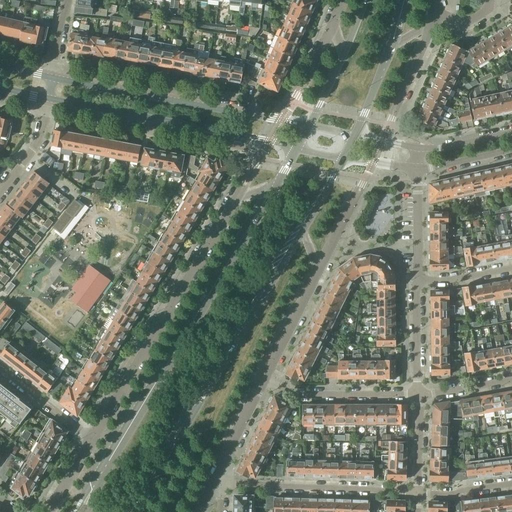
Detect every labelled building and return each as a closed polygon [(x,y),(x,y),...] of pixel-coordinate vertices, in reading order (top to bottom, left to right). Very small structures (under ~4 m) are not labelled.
[(93,0),(77,0),(77,7),(92,9),(93,0)] [(241,0),(241,6),(240,13),(244,14),(244,8),(245,2),(252,3),(252,0),(241,0)] [(291,4),(292,4),(311,12),(316,0),(287,0),(287,2),(291,4)] [(29,17),(32,5),(32,4),(28,4),(24,21),(20,38),(20,40),(32,43),(36,24),(37,19),(29,17)] [(311,12),(292,4),(288,15),(306,23),(311,12)] [(92,9),(77,7),(76,7),(76,13),(100,16),(101,10),(92,9)] [(306,23),(288,15),(283,26),(301,34),(306,23)] [(12,19),(1,16),(0,19),(0,33),(9,36),(12,19)] [(12,19),(9,36),(20,38),(24,21),(12,19)] [(36,24),(32,43),(43,46),(47,28),(36,26),(37,24),(36,24)] [(95,37),(92,55),(104,57),(104,55),(108,38),(107,38),(109,26),(105,25),(102,39),(95,37)] [(301,34),(283,26),(278,37),(297,45),(301,34)] [(260,28),(249,27),(247,37),(255,37),(260,28)] [(509,32),(506,27),(496,33),(499,38),(500,37),(501,38),(502,40),(502,42),(506,49),(507,50),(511,47),(511,33),(511,32),(510,31),(509,32)] [(130,42),(126,59),(138,61),(141,44),(135,43),(136,39),(134,38),(135,31),(132,30),(130,39),(130,42)] [(80,52),(83,35),(71,33),(68,50),(80,52)] [(496,33),(486,39),(489,44),(490,43),(491,44),(492,46),(493,48),(497,55),(506,49),(502,42),(502,40),(501,38),(500,37),(499,38),(496,33)] [(83,35),(80,52),(92,55),(95,37),(83,35)] [(141,44),(138,61),(149,63),(152,46),(153,42),(154,38),(154,37),(149,36),(148,41),(141,40),(141,44)] [(297,45),(278,37),(273,48),(292,56),(297,45)] [(108,38),(104,55),(115,57),(118,40),(108,38)] [(175,47),(175,50),(171,68),(183,70),(186,52),(180,51),(182,40),(177,39),(176,43),(173,42),(172,46),(175,47)] [(486,39),(477,45),(480,49),(481,49),(482,50),(483,51),(483,53),(488,60),(497,55),(493,48),(492,46),(491,44),(490,43),(489,44),(486,39)] [(130,42),(118,40),(115,57),(126,59),(130,42)] [(451,43),(444,59),(449,61),(449,60),(451,60),(453,61),(454,62),(464,67),(466,63),(470,65),(473,67),(476,66),(467,50),(451,43)] [(186,52),(183,70),(194,72),(199,45),(195,44),(194,49),(187,48),(186,52)] [(199,45),(194,72),(194,73),(205,75),(208,59),(202,57),(205,46),(200,45),(199,45)] [(467,50),(476,66),(477,66),(478,66),(488,60),(483,53),(483,51),(482,50),(481,49),(480,49),(477,45),(467,50)] [(152,46),(149,63),(160,65),(163,48),(152,46)] [(175,50),(163,48),(160,65),(171,68),(175,50)] [(292,56),(273,48),(270,55),(267,53),(266,58),(268,59),(287,67),(292,56)] [(232,63),(229,80),(229,81),(241,83),(247,53),(243,52),(242,52),(241,59),(233,58),(232,63)] [(220,61),(217,78),(229,80),(232,63),(224,62),(225,57),(221,57),(220,61)] [(208,59),(205,75),(217,78),(220,61),(208,59)] [(287,67),(268,59),(263,69),(282,78),(287,67)] [(449,61),(444,59),(440,69),(444,71),(445,70),(447,70),(448,71),(449,72),(457,76),(460,69),(463,70),(464,67),(454,62),(453,61),(451,60),(449,60),(449,61)] [(282,78),(263,69),(257,82),(277,90),(282,78)] [(444,71),(440,69),(435,78),(440,81),(441,80),(442,80),(444,81),(445,82),(453,85),(455,86),(459,77),(457,76),(449,72),(448,71),(447,70),(445,70),(444,71)] [(440,81),(435,78),(431,88),(436,91),(436,90),(438,90),(440,91),(441,92),(448,95),(453,85),(445,82),(444,81),(442,80),(441,80),(440,81)] [(467,82),(471,87),(477,84),(474,79),(467,82)] [(505,91),(498,93),(502,112),(511,109),(511,99),(508,83),(504,84),(505,91)] [(488,115),(483,96),(481,97),(480,91),(479,85),(474,88),(476,98),(469,99),(474,119),(488,115)] [(431,88),(426,99),(431,101),(432,100),(434,100),(435,101),(436,102),(444,105),(447,99),(450,100),(452,97),(448,95),(441,92),(440,91),(438,90),(436,90),(436,91),(431,88)] [(502,112),(498,93),(483,96),(488,115),(502,112)] [(426,99),(422,108),(427,110),(427,109),(429,109),(431,110),(432,111),(439,115),(442,108),(445,109),(445,110),(453,114),(454,110),(444,105),(436,102),(435,101),(434,100),(432,100),(431,101),(426,99)] [(427,110),(422,108),(417,119),(433,127),(434,125),(439,127),(441,128),(457,125),(456,123),(458,123),(456,112),(456,116),(455,118),(450,119),(439,115),(432,111),(431,110),(429,109),(427,109),(427,110)] [(469,110),(463,111),(465,121),(471,120),(469,110)] [(465,121),(463,111),(456,112),(458,123),(465,121)] [(1,118),(0,122),(0,136),(8,138),(12,120),(1,118)] [(61,148),(64,132),(53,130),(50,146),(52,146),(61,148)] [(64,132),(61,148),(62,148),(72,150),(75,134),(64,132)] [(86,136),(75,134),(72,150),(83,152),(86,136)] [(86,136),(83,152),(94,154),(97,138),(86,136)] [(108,140),(97,138),(94,154),(105,156),(108,140)] [(119,142),(108,140),(105,156),(116,158),(119,142)] [(119,142),(116,158),(127,160),(130,144),(119,142)] [(141,146),(130,144),(127,160),(138,162),(141,146)] [(154,168),(157,151),(145,148),(141,165),(154,168)] [(157,151),(154,168),(167,170),(170,153),(157,151)] [(170,153),(167,170),(167,171),(172,172),(171,176),(179,178),(181,172),(185,172),(187,159),(183,158),(184,156),(170,153)] [(48,156),(43,161),(50,167),(54,161),(48,156)] [(217,180),(198,168),(193,165),(195,157),(190,156),(188,166),(199,173),(195,180),(211,189),(217,180)] [(198,168),(217,180),(226,164),(221,161),(220,162),(216,160),(214,164),(206,158),(204,162),(202,161),(198,168)] [(511,169),(511,165),(510,164),(507,165),(506,166),(501,167),(506,186),(508,186),(509,189),(511,188),(511,169)] [(506,186),(501,167),(500,167),(497,168),(495,169),(491,170),(495,189),(506,186)] [(495,189),(491,170),(490,169),(486,170),(485,171),(481,172),(480,172),(485,191),(486,196),(490,195),(489,190),(495,189)] [(50,183),(34,171),(27,180),(43,192),(50,183)] [(485,191),(480,172),(479,172),(476,172),(475,174),(470,175),(470,174),(474,194),(485,191)] [(476,199),(474,194),(470,174),(469,174),(466,175),(465,176),(460,177),(464,196),(466,201),(476,199)] [(450,180),(449,179),(454,199),(464,196),(460,177),(459,176),(455,177),(454,179),(450,180)] [(439,182),(443,201),(454,199),(449,179),(448,179),(445,180),(444,181),(439,182)] [(43,192),(27,180),(21,188),(36,200),(43,192)] [(211,189),(195,180),(189,190),(205,200),(211,189)] [(443,201),(439,182),(438,181),(433,182),(432,184),(430,184),(429,185),(430,204),(430,210),(433,210),(433,206),(432,203),(443,201)] [(36,200),(21,188),(14,197),(30,209),(36,200)] [(205,200),(189,190),(183,200),(199,210),(205,200)] [(148,203),(149,195),(134,192),(132,200),(148,203)] [(30,209),(14,197),(7,205),(21,216),(23,217),(30,209)] [(76,202),(74,201),(54,227),(56,229),(54,231),(65,239),(89,208),(78,200),(76,202)] [(199,210),(183,200),(177,210),(193,220),(199,210)] [(7,205),(6,204),(1,211),(16,223),(21,216),(7,205)] [(177,210),(171,220),(187,230),(193,220),(177,210)] [(16,223),(1,211),(0,211),(0,220),(11,229),(16,223)] [(430,223),(448,223),(448,212),(430,212),(430,223)] [(11,229),(0,220),(0,231),(6,236),(11,229)] [(171,220),(165,231),(181,241),(187,230),(171,220)] [(448,223),(430,223),(430,228),(431,229),(431,232),(457,232),(457,228),(448,227),(448,223)] [(511,258),(511,249),(510,240),(506,241),(503,225),(498,226),(504,259),(508,258),(509,259),(511,258)] [(175,250),(181,241),(165,231),(158,241),(175,250)] [(486,262),(481,235),(481,231),(475,232),(478,246),(474,247),(478,264),(483,264),(484,262),(486,262)] [(457,232),(431,232),(431,235),(430,236),(430,241),(448,241),(448,236),(462,236),(462,232),(457,232)] [(495,261),(492,243),(488,244),(486,234),(481,235),(486,262),(490,261),(491,262),(495,261)] [(504,259),(500,236),(495,236),(497,242),(492,243),(495,261),(501,260),(502,259),(504,259)] [(175,250),(158,241),(152,251),(169,261),(175,250)] [(448,246),(448,241),(430,241),(430,246),(431,247),(431,250),(462,250),(461,247),(454,247),(454,246),(448,246)] [(147,247),(142,245),(136,255),(138,256),(140,257),(147,247)] [(478,264),(474,247),(464,248),(466,262),(467,266),(478,264)] [(462,250),(431,250),(431,253),(430,254),(430,260),(448,260),(448,255),(454,254),(454,253),(463,254),(462,250)] [(169,261),(152,251),(146,261),(163,271),(169,261)] [(132,266),(138,256),(136,255),(129,264),(132,266)] [(371,279),(370,256),(354,259),(361,275),(363,281),(359,284),(363,288),(363,289),(371,289),(372,289),(371,285),(371,279)] [(377,273),(387,262),(379,258),(370,256),(371,279),(378,279),(378,274),(377,273)] [(361,275),(354,259),(340,268),(353,281),(361,275)] [(448,260),(430,260),(430,268),(433,270),(448,270),(448,260)] [(163,271),(146,261),(140,271),(142,272),(157,281),(163,271)] [(387,262),(377,273),(378,274),(378,279),(395,279),(393,270),(387,262)] [(340,268),(333,282),(348,289),(353,281),(340,268)] [(94,269),(71,301),(87,312),(110,281),(96,270),(94,269)] [(157,281),(142,272),(136,281),(151,290),(157,281)] [(395,290),(395,279),(378,279),(378,284),(371,285),(372,289),(394,290),(395,290)] [(511,297),(508,279),(503,280),(503,281),(500,282),(505,313),(510,312),(508,304),(509,304),(508,298),(511,297)] [(151,290),(136,281),(130,291),(145,300),(151,290)] [(8,296),(15,286),(11,282),(3,292),(8,296)] [(332,283),(328,292),(344,300),(349,290),(348,289),(333,282),(333,283),(332,283)] [(496,282),(491,283),(494,300),(498,300),(500,306),(501,313),(505,313),(500,282),(497,282),(496,282)] [(494,300),(491,283),(485,283),(485,285),(482,285),(486,308),(491,307),(490,301),(494,300)] [(486,308),(482,285),(479,286),(478,285),(472,286),(476,304),(480,303),(481,309),(486,308)] [(476,304),(472,286),(462,288),(466,305),(476,304)] [(431,301),(449,301),(450,301),(449,295),(461,294),(460,288),(451,290),(433,290),(431,292),(431,301)] [(128,295),(125,301),(139,310),(145,300),(130,291),(127,289),(125,293),(128,295)] [(372,289),(371,289),(371,294),(376,294),(377,299),(394,299),(394,290),(372,289)] [(344,300),(328,292),(323,301),(339,309),(344,300)] [(139,310),(125,301),(122,299),(116,308),(134,319),(139,310)] [(394,299),(377,299),(377,304),(371,304),(367,304),(367,308),(394,308),(394,299)] [(323,301),(318,311),(334,319),(339,309),(323,301)] [(449,301),(431,301),(431,305),(432,306),(432,310),(459,309),(459,308),(455,308),(455,305),(449,305),(449,301)] [(4,302),(0,307),(0,317),(8,323),(17,312),(4,302)] [(134,319),(116,308),(114,307),(108,317),(113,320),(128,329),(134,319)] [(394,317),(394,308),(367,308),(367,312),(377,312),(377,317),(394,317)] [(459,309),(432,310),(432,314),(431,315),(431,319),(449,319),(449,314),(461,314),(461,309),(459,309)] [(318,311),(313,321),(329,329),(334,319),(318,311)] [(394,317),(377,317),(377,323),(372,323),(367,323),(367,326),(371,326),(394,326),(394,317)] [(449,319),(431,319),(431,323),(432,324),(432,328),(459,327),(459,323),(456,323),(449,323),(449,319)] [(113,320),(107,329),(122,338),(128,329),(113,320)] [(329,329),(313,321),(308,331),(324,339),(331,343),(334,338),(326,335),(329,329)] [(13,335),(21,325),(17,322),(9,333),(13,335)] [(26,322),(22,327),(31,334),(35,329),(26,322)] [(122,338),(107,329),(102,326),(97,336),(99,337),(116,348),(122,338)] [(394,330),(394,326),(371,326),(371,335),(377,335),(395,335),(395,330),(394,330)] [(459,327),(432,328),(432,332),(431,333),(431,337),(449,337),(449,333),(456,333),(456,332),(459,332),(459,327)] [(45,337),(35,329),(31,334),(41,342),(45,337)] [(324,339),(308,331),(303,341),(319,349),(324,339)] [(0,335),(0,355),(9,343),(0,335)] [(395,335),(377,335),(377,346),(395,346),(395,335)] [(511,363),(511,359),(509,345),(509,343),(509,341),(504,342),(503,336),(499,337),(504,365),(511,363)] [(116,348),(99,337),(93,348),(110,358),(116,348)] [(449,337),(431,337),(431,341),(432,342),(432,346),(460,346),(460,341),(456,342),(456,341),(449,341),(449,337)] [(487,368),(482,340),(481,337),(477,338),(479,351),(475,352),(478,370),(487,368)] [(504,365),(499,337),(495,338),(496,341),(495,342),(496,348),(492,349),(495,367),(504,365)] [(50,349),(54,344),(47,338),(43,344),(50,349)] [(486,339),(482,340),(487,368),(495,367),(492,349),(488,349),(487,343),(486,343),(486,339)] [(9,343),(0,355),(10,363),(21,348),(16,344),(16,345),(11,341),(9,343)] [(319,349),(303,341),(298,351),(314,359),(319,349)] [(54,344),(50,349),(58,355),(62,349),(54,344)] [(460,346),(432,346),(432,350),(431,351),(431,355),(450,355),(450,351),(456,351),(456,350),(462,350),(461,345),(460,346)] [(323,346),(320,350),(327,353),(331,355),(333,351),(323,346)] [(26,351),(21,348),(10,363),(19,370),(30,356),(25,352),(26,351)] [(110,358),(93,348),(87,358),(104,368),(110,358)] [(360,350),(357,350),(357,351),(358,378),(360,378),(361,379),(367,379),(367,360),(362,360),(361,354),(360,354),(360,350)] [(314,359),(298,351),(293,361),(309,369),(314,359)] [(353,360),(349,361),(349,379),(355,379),(356,378),(358,378),(357,351),(353,351),(353,360)] [(372,360),(367,360),(367,379),(372,379),(373,377),(376,377),(376,351),(374,351),(374,354),(371,354),(372,360)] [(380,351),(376,351),(376,377),(378,377),(379,378),(380,378),(385,378),(385,360),(380,360),(380,351)] [(343,352),(339,352),(339,361),(339,366),(339,378),(343,378),(344,379),(349,379),(349,361),(344,361),(344,354),(343,354),(343,352)] [(478,370),(475,352),(464,354),(468,372),(478,370)] [(48,370),(38,385),(47,392),(58,376),(69,360),(61,354),(48,370)] [(450,355),(431,355),(432,360),(433,360),(433,364),(456,364),(460,364),(460,360),(456,360),(456,359),(450,359),(450,355)] [(30,356),(19,370),(29,378),(40,362),(35,359),(35,360),(30,356)] [(87,358),(81,368),(98,378),(104,368),(87,358)] [(385,360),(385,378),(396,378),(396,367),(396,361),(396,360),(385,360)] [(309,369),(293,361),(290,366),(291,367),(288,373),(297,379),(298,378),(299,378),(299,377),(303,379),(304,379),(309,369)] [(40,362),(29,378),(38,385),(48,370),(44,367),(45,366),(40,362)] [(449,365),(456,365),(456,364),(433,364),(432,364),(432,375),(441,375),(441,377),(447,377),(447,375),(450,375),(449,365)] [(81,368),(75,378),(92,388),(98,378),(81,368)] [(92,388),(75,378),(70,386),(71,387),(69,388),(86,399),(92,388)] [(57,381),(49,393),(53,396),(62,384),(57,381)] [(0,459),(15,440),(10,437),(33,408),(0,383),(0,459)] [(86,399),(69,388),(67,392),(65,390),(59,400),(77,414),(86,399)] [(511,407),(511,394),(511,390),(501,392),(504,409),(511,407)] [(501,392),(491,394),(494,412),(495,417),(499,416),(498,410),(504,409),(501,392)] [(494,412),(491,394),(481,396),(484,414),(494,412)] [(484,414),(481,396),(470,398),(473,415),(474,419),(477,434),(480,433),(477,420),(479,420),(478,415),(484,414)] [(269,407),(286,415),(291,405),(276,397),(273,398),(269,407)] [(460,401),(462,415),(463,417),(463,420),(463,422),(474,419),(473,415),(470,398),(461,400),(460,401)] [(432,409),(432,414),(462,415),(460,401),(450,403),(450,402),(435,404),(433,406),(433,408),(432,409)] [(365,404),(355,405),(355,424),(365,423),(365,404)] [(376,423),(376,404),(365,404),(365,423),(376,423)] [(386,404),(376,404),(376,423),(386,423),(386,404)] [(396,404),(386,404),(386,423),(396,423),(396,404)] [(407,425),(407,406),(405,404),(396,404),(396,423),(396,439),(407,440),(407,425)] [(313,424),(313,405),(304,405),(303,406),(303,424),(313,424)] [(324,424),(324,405),(313,405),(313,424),(324,424)] [(334,424),(334,405),(324,405),(324,424),(334,424)] [(334,405),(334,424),(334,428),(345,428),(345,424),(344,405),(334,405)] [(355,405),(344,405),(345,424),(355,424),(355,405)] [(269,407),(264,417),(281,425),(286,415),(269,407)] [(462,415),(432,414),(431,424),(449,425),(449,419),(463,420),(463,417),(462,415)] [(264,417),(259,427),(276,436),(281,425),(264,417)] [(42,431),(60,442),(67,432),(50,419),(42,431)] [(431,424),(431,435),(449,436),(449,425),(431,424)] [(276,436),(259,427),(254,437),(271,446),(276,436)] [(22,433),(29,437),(31,433),(25,429),(22,433)] [(60,442),(42,431),(36,442),(54,452),(60,442)] [(449,436),(431,435),(431,444),(432,445),(432,446),(448,446),(449,436)] [(503,474),(499,445),(497,435),(490,436),(490,440),(491,448),(494,448),(496,458),(492,458),(494,476),(497,476),(498,474),(503,474)] [(271,446),(254,437),(248,447),(266,456),(271,446)] [(389,451),(406,451),(406,446),(405,445),(406,442),(383,441),(383,445),(383,447),(389,447),(389,451)] [(36,442),(30,452),(48,462),(54,452),(36,442)] [(511,474),(509,456),(505,457),(504,445),(499,445),(503,474),(504,474),(505,475),(511,474)] [(248,447),(243,458),(261,466),(266,456),(248,447)] [(296,477),(297,448),(292,448),(293,459),(288,459),(288,476),(289,477),(292,477),(293,476),(296,477)] [(301,449),(297,448),(296,477),(299,477),(300,478),(305,478),(305,459),(302,459),(302,452),(301,453),(301,449)] [(331,448),(331,450),(330,477),(333,477),(334,478),(339,478),(339,460),(335,460),(335,454),(334,454),(335,448),(331,448)] [(365,448),(365,450),(364,478),(367,478),(368,479),(371,479),(372,478),(373,478),(373,469),(373,463),(373,462),(369,461),(369,448),(365,448)] [(430,450),(430,459),(448,460),(451,460),(451,448),(449,448),(431,448),(431,449),(430,450)] [(305,459),(305,478),(309,478),(310,477),(313,477),(314,449),(310,449),(309,459),(305,459)] [(318,449),(314,449),(313,477),(316,477),(317,478),(322,478),(322,460),(318,460),(318,449)] [(479,460),(476,460),(478,478),(480,478),(481,476),(486,476),(483,452),(482,449),(478,450),(478,454),(479,460)] [(322,460),(322,478),(326,478),(327,477),(330,477),(331,450),(327,450),(327,454),(326,454),(326,460),(322,460)] [(343,461),(339,460),(339,478),(343,479),(344,478),(347,478),(348,450),(344,450),(343,461)] [(348,450),(347,478),(350,478),(351,479),(355,479),(356,461),(351,461),(352,450),(348,450)] [(360,461),(356,461),(355,479),(360,479),(361,478),(364,478),(365,450),(360,450),(360,461)] [(406,460),(406,451),(389,451),(389,455),(376,455),(376,460),(383,460),(406,460)] [(48,462),(30,452),(24,462),(42,472),(48,462)] [(494,476),(492,458),(488,459),(487,452),(483,452),(486,476),(487,476),(488,477),(494,476)] [(8,465),(12,460),(13,461),(16,457),(15,456),(11,454),(10,453),(4,463),(8,465)] [(478,478),(476,460),(475,454),(470,455),(470,454),(465,455),(468,478),(470,478),(471,479),(478,478)] [(261,466),(243,458),(237,470),(238,470),(239,472),(241,473),(242,472),(249,476),(249,475),(250,475),(251,474),(254,476),(256,476),(261,466)] [(448,460),(430,459),(430,470),(448,471),(448,460)] [(406,460),(383,460),(383,464),(388,464),(388,469),(406,469),(406,460)] [(24,462),(18,472),(36,482),(42,472),(24,462)] [(8,465),(4,463),(0,470),(0,478),(5,482),(8,477),(4,475),(10,466),(8,465)] [(406,469),(388,469),(388,480),(404,480),(406,478),(406,469)] [(448,471),(430,470),(430,479),(432,481),(450,482),(467,480),(465,471),(459,471),(448,471)] [(36,482),(18,472),(10,486),(22,495),(25,492),(29,494),(36,482)] [(233,497),(233,507),(255,508),(255,496),(235,495),(233,497)] [(498,511),(496,496),(492,497),(491,498),(488,498),(489,511),(498,511)] [(501,496),(496,496),(498,511),(506,511),(505,496),(502,496),(501,496)] [(283,511),(284,497),(279,497),(278,498),(275,498),(275,508),(274,511),(283,511)] [(292,511),(292,497),(284,497),(283,511),(292,511)] [(300,511),(301,497),(292,497),(292,511),(300,511)] [(301,497),(300,511),(309,511),(310,498),(301,497)] [(317,511),(318,498),(310,498),(309,511),(317,511)] [(326,511),(326,498),(318,498),(317,511),(326,511)] [(334,511),(335,498),(326,498),(326,511),(334,511)] [(335,498),(334,511),(343,511),(344,498),(335,498)] [(344,498),(343,511),(351,511),(352,499),(344,498)] [(481,511),(479,498),(475,499),(474,500),(471,501),(472,511),(481,511)] [(483,498),(479,498),(481,511),(489,511),(488,498),(484,499),(483,498)] [(352,499),(351,511),(360,511),(360,499),(352,499)] [(367,499),(360,499),(360,511),(368,511),(369,500),(368,500),(367,499)] [(384,510),(405,510),(405,502),(403,500),(376,499),(376,500),(371,500),(371,511),(378,511),(379,504),(385,504),(384,510)] [(472,511),(471,501),(469,501),(467,500),(464,500),(464,501),(463,502),(464,511),(472,511)] [(429,503),(429,511),(431,511),(446,511),(447,502),(432,501),(429,503)]
